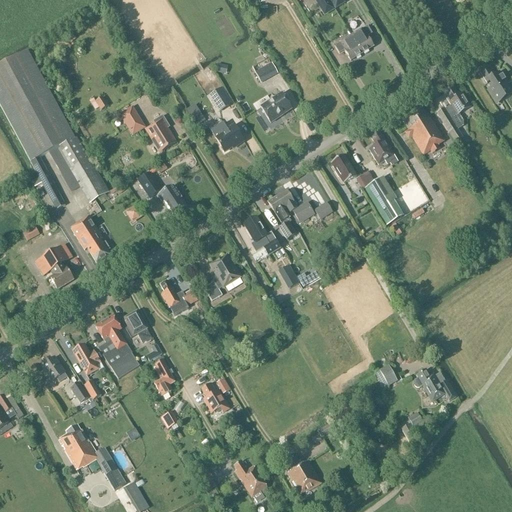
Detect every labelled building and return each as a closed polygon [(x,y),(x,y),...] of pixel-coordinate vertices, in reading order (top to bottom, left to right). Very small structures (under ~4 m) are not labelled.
[(314,0),(324,16),(334,11),(327,0),(314,0)] [(328,0),(335,10),(345,4),(342,0),(328,0)] [(367,27),(351,37),(362,55),(373,48),(367,38),(372,35),(367,27)] [(71,34),(67,37),(71,43),(76,39),(71,34)] [(344,52),(350,62),(362,55),(351,37),(334,47),(339,55),(344,52)] [(0,66),(0,104),(39,179),(42,184),(56,211),(65,206),(40,159),(49,154),(71,193),(80,188),(89,204),(108,194),(76,138),(75,139),(28,51),(0,66)] [(261,84),(278,74),(272,64),(255,73),(261,84)] [(501,100),(511,94),(499,74),(494,76),(489,67),(479,73),(487,85),(490,83),(493,87),(487,91),(493,101),(500,97),(501,100)] [(451,106),(444,110),(436,114),(455,144),(463,139),(458,131),(463,127),(463,122),(459,115),(471,108),(462,95),(458,97),(453,88),(444,94),(451,106)] [(217,98),(212,101),(220,114),(232,106),(222,91),(215,95),(217,98)] [(290,108),(282,95),(261,109),(270,124),(284,115),(282,113),(290,108)] [(101,111),(108,106),(103,98),(96,102),(101,111)] [(146,129),(132,108),(119,116),(132,137),(146,129)] [(401,121),(423,156),(439,147),(438,146),(444,142),(423,108),(401,121)] [(155,125),(145,131),(147,133),(154,145),(157,144),(162,152),(173,146),(176,144),(167,130),(170,129),(170,128),(163,116),(161,118),(153,122),(154,124),(155,125)] [(197,126),(205,121),(202,116),(193,121),(197,126)] [(235,146),(236,148),(244,143),(233,127),(227,131),(221,122),(210,130),(216,140),(224,153),(235,146)] [(380,134),(371,139),(376,147),(369,151),(378,167),(394,157),(380,134)] [(344,156),(331,164),(337,173),(335,175),(342,186),(357,177),(344,156)] [(164,167),(157,171),(160,175),(167,170),(164,167)] [(161,192),(162,191),(150,174),(137,183),(149,200),(158,193),(161,192)] [(383,178),(362,191),(385,229),(402,218),(393,203),(396,201),(395,199),(383,178)] [(38,180),(32,183),(35,188),(42,184),(39,179),(38,180)] [(158,193),(160,196),(158,197),(163,204),(164,203),(173,217),(187,207),(182,199),(180,200),(171,188),(162,194),(161,192),(158,193)] [(284,210),(286,209),(290,214),(292,212),(299,222),(313,213),(307,204),(298,210),(286,192),(277,198),(284,210)] [(281,224),(283,223),(284,226),(280,229),(285,238),(287,241),(296,235),(288,224),(291,222),(289,219),(283,210),(284,210),(277,198),(268,204),(274,214),(275,214),(281,224)] [(320,222),(333,214),(326,203),(314,211),(320,222)] [(138,204),(127,211),(134,222),(145,216),(138,204)] [(99,205),(91,208),(93,215),(102,212),(99,205)] [(76,226),(71,230),(85,252),(87,250),(97,265),(110,257),(100,242),(103,240),(88,217),(76,225),(76,226)] [(256,219),(247,224),(251,231),(248,233),(255,244),(251,246),(256,253),(263,249),(268,257),(280,250),(271,234),(267,236),(256,219)] [(35,228),(23,234),(27,242),(39,236),(35,228)] [(62,266),(73,260),(64,246),(35,264),(44,278),(52,272),(54,276),(50,278),(58,291),(73,281),(66,269),(64,270),(62,266)] [(219,291),(240,278),(236,269),(234,270),(227,258),(211,267),(217,277),(217,278),(216,281),(216,282),(204,289),(212,303),(222,297),(219,291)] [(288,291),(299,285),(289,267),(278,273),(288,291)] [(303,275),(297,279),(303,289),(308,286),(303,275)] [(167,282),(160,286),(166,296),(163,297),(169,309),(170,309),(173,314),(175,319),(189,311),(186,307),(197,302),(192,292),(183,296),(181,293),(177,296),(172,289),(171,289),(167,282)] [(142,344),(151,340),(146,330),(137,313),(124,320),(133,337),(137,335),(142,344)] [(100,352),(108,364),(118,381),(139,368),(131,355),(132,354),(126,346),(127,346),(118,332),(121,331),(112,317),(95,328),(103,342),(104,341),(108,347),(100,352)] [(84,346),(73,353),(87,377),(98,370),(96,366),(101,364),(94,352),(90,355),(84,346)] [(157,346),(151,349),(156,359),(162,356),(157,346)] [(59,384),(67,378),(64,374),(54,359),(42,367),(52,382),(56,379),(59,384)] [(161,396),(163,397),(170,393),(171,391),(169,387),(175,383),(171,376),(173,375),(171,371),(168,372),(163,362),(155,366),(157,368),(155,369),(161,381),(154,385),(159,392),(161,396)] [(388,367),(380,372),(374,376),(382,389),(388,386),(388,387),(397,382),(388,367)] [(423,386),(425,390),(432,403),(444,396),(448,403),(455,399),(445,383),(439,387),(434,377),(430,380),(425,371),(416,377),(418,379),(415,382),(413,383),(414,386),(415,387),(417,389),(419,389),(423,386)] [(230,391),(224,380),(217,384),(223,396),(229,392),(230,391)] [(100,396),(93,383),(85,387),(93,401),(100,396)] [(77,385),(70,389),(80,404),(89,399),(79,384),(77,385)] [(203,400),(211,415),(220,410),(223,414),(229,410),(218,392),(216,393),(211,384),(201,390),(206,399),(203,400)] [(8,393),(3,396),(12,409),(20,421),(24,418),(8,393)] [(0,406),(5,414),(12,409),(3,396),(0,398),(0,406)] [(0,410),(0,429),(9,423),(0,411),(0,410)] [(168,429),(178,424),(172,412),(161,418),(168,429)] [(413,427),(422,422),(418,415),(409,421),(413,427)] [(332,434),(336,432),(331,424),(318,433),(321,438),(331,432),(332,434)] [(402,430),(409,442),(417,438),(410,426),(402,430)] [(98,466),(114,492),(125,485),(104,450),(96,454),(82,432),(80,433),(77,427),(66,433),(68,436),(60,440),(64,447),(62,448),(77,471),(82,468),(83,469),(91,464),(94,469),(98,466)] [(306,493),(321,485),(308,462),(300,467),(293,455),(285,460),(292,471),(287,475),(300,496),(306,493)] [(252,499),(253,498),(256,504),(264,499),(260,493),(267,489),(253,468),(247,472),(241,463),(234,468),(237,472),(235,473),(252,499)] [(206,491),(215,486),(212,481),(213,480),(206,468),(196,474),(206,491)] [(231,492),(238,488),(235,483),(228,488),(231,492)] [(138,511),(144,511),(147,510),(132,485),(125,489),(138,511)] [(83,493),(93,511),(96,511),(107,507),(96,486),(83,493)]
